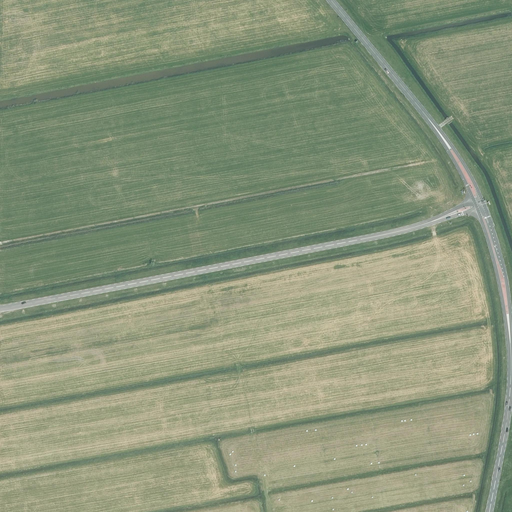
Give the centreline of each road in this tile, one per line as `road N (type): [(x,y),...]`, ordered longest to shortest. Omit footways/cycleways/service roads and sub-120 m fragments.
road 1 (tertiary): [(428,222),(0,309)]
road 2 (primary): [(489,511),(505,433),(510,343)]
road 3 (primary): [(428,119),(330,0)]
road 4 (primary): [(510,343),(507,287),(482,202)]
road 5 (primary): [(476,208),(510,343)]
